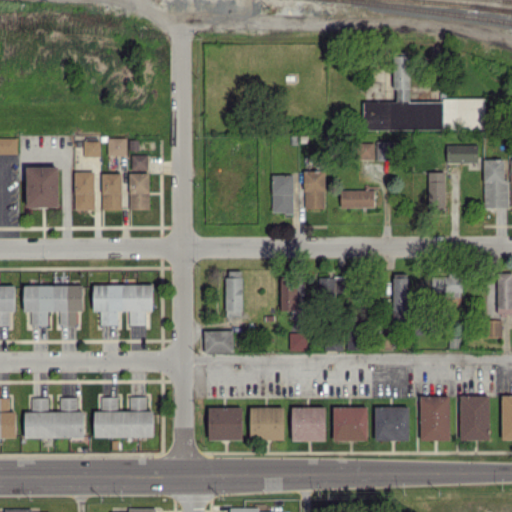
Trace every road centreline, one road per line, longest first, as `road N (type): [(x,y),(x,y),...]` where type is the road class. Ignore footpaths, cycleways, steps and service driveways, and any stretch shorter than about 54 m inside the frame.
road 1 (tertiary): [(511,472),(0,469)]
road 2 (residential): [(511,245),(0,248)]
road 3 (residential): [(182,470),(179,23)]
road 4 (residential): [(179,23),(410,24)]
road 5 (residential): [(0,361),(181,361)]
